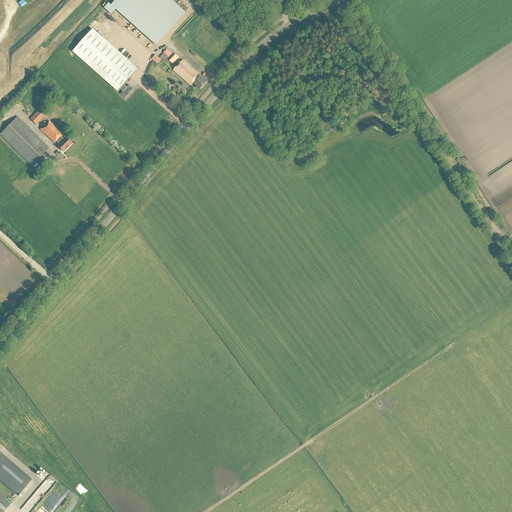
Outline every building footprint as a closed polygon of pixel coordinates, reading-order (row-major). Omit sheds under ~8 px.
[(156,45),(185,12),(171,0),(115,0),(111,5),(109,3),(104,8),(111,15),(116,10),(156,45)] [(138,69),(93,29),(72,52),(117,92),(120,89),(123,92),(121,95),(126,99),(134,90),(129,85),(127,88),(124,85),(138,69)] [(171,54),(167,50),(163,54),(168,58),(171,54)] [(158,65),(162,61),(155,55),(152,59),(158,65)] [(207,82),(183,60),(173,70),(190,86),(193,83),(200,89),(207,82)] [(30,119),(36,125),(46,114),(41,109),(30,119)] [(17,117),(0,134),(0,135),(31,166),(49,148),(17,117)] [(62,134),(49,121),(40,129),(54,143),(56,141),(59,144),(57,146),(63,153),(72,144),(65,138),(63,140),(60,136),(62,134)] [(0,511),(2,511),(11,503),(0,493),(0,480),(17,496),(30,480),(0,454),(0,511)]
